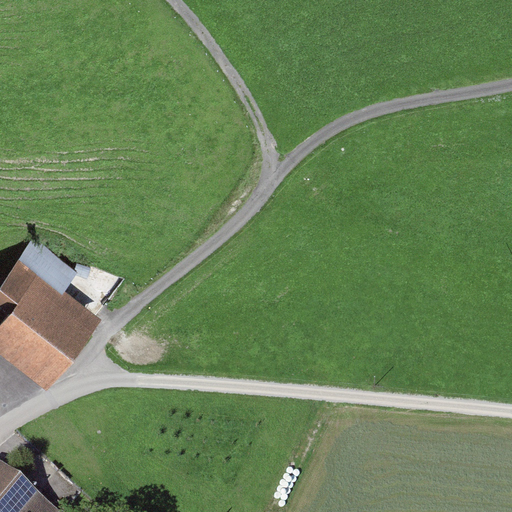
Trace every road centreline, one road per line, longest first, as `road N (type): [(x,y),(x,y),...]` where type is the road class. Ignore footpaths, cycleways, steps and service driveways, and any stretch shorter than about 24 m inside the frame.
road 1 (residential): [(84,383),(92,353),(117,325),(222,238),(271,179),(332,130),(386,108),(511,84)]
road 2 (track): [(511,409),(84,383)]
road 3 (track): [(271,179),(238,75),(175,0)]
